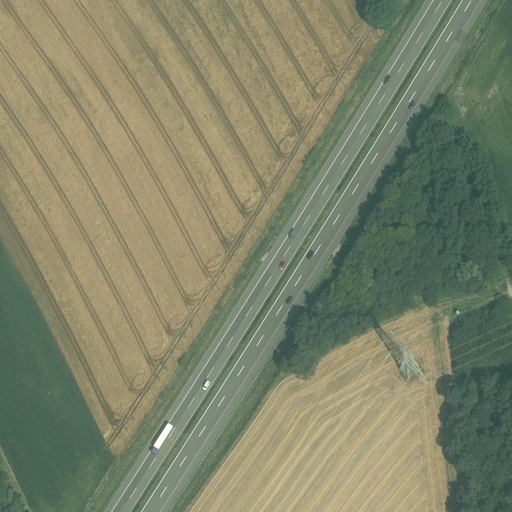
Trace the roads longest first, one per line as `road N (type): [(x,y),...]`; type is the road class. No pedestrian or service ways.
road 1 (motorway): [(434,0),(112,511)]
road 2 (motorway): [(152,511),(472,0)]
road 3 (track): [(511,291),(454,141)]
